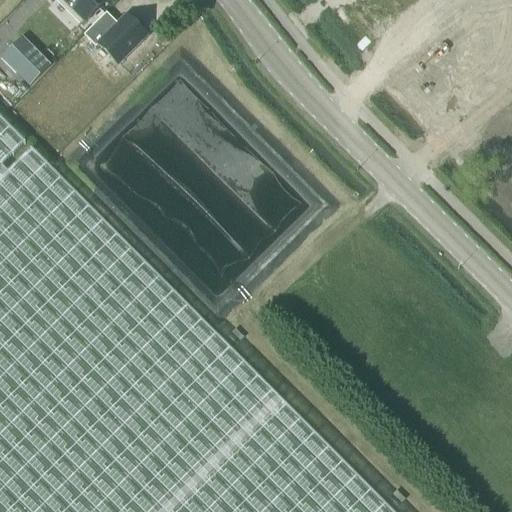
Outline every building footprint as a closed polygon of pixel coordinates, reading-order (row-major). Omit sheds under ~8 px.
[(61,0),(85,23),(108,0),(61,0)] [(511,0),(476,0),(470,6),(507,44),(511,38),(511,0)] [(106,14),(83,36),(95,49),(98,46),(117,66),(146,37),(126,17),(117,25),(106,14)] [(12,39),(0,50),(0,66),(19,87),(40,67),(12,39)] [(9,159),(12,163),(28,147),(0,119),(0,175),(4,171),(1,167),(9,159)] [(0,511),(391,511),(28,147),(12,163),(16,167),(8,175),(4,171),(0,175),(0,511)] [(228,337),(237,346),(244,339),(235,330),(228,337)] [(389,499),(398,508),(405,501),(396,492),(389,499)]
